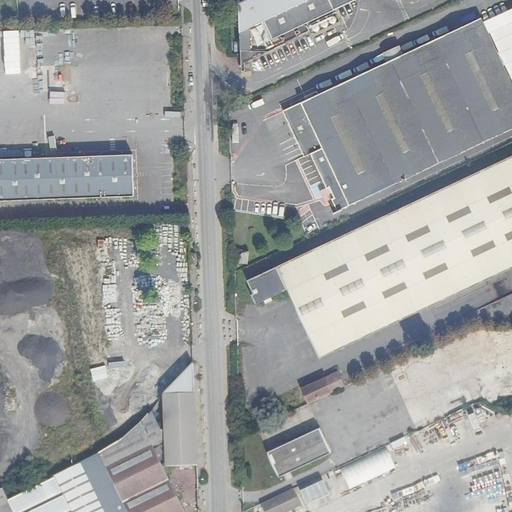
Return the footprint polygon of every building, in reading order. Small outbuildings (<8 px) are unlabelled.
[(241,0),(239,1),(241,57),(241,64),(311,31),(306,22),(308,22),(314,34),(341,22),(335,9),(334,6),(343,2),(341,0),(241,0)] [(341,0),(343,2),(334,6),(335,9),(354,0),(341,0)] [(511,83),(482,19),(284,112),(305,156),(311,154),(326,188),(329,187),(333,198),(331,199),(338,211),(511,128),(511,83)] [(470,287),(511,267),(511,155),(371,222),(248,281),(255,297),(254,299),(257,307),(264,304),(265,306),(275,301),(274,298),(288,292),(322,359),(401,321),(470,287)] [(0,202),(135,194),(134,156),(0,161),(0,202)] [(185,511),(163,468),(200,462),(196,359),(163,398),(164,420),(160,422),(158,424),(158,437),(150,440),(145,432),(150,418),(150,412),(148,409),(143,406),(139,408),(124,424),(117,430),(95,441),(75,451),(80,463),(104,511),(185,511)] [(301,389),(308,403),(345,386),(338,372),(301,389)] [(269,454),(281,477),(333,454),(321,428),(270,451),(269,454)] [(63,457),(53,462),(54,478),(80,463),(75,451),(63,457)] [(71,511),(104,511),(80,463),(54,478),(65,499),(71,511)] [(54,478),(48,480),(9,500),(15,511),(71,511),(65,499),(54,478)] [(266,511),(293,511),(302,508),(294,490),(264,505),(266,511)] [(0,511),(13,511),(9,503),(8,501),(0,505),(0,511)]
